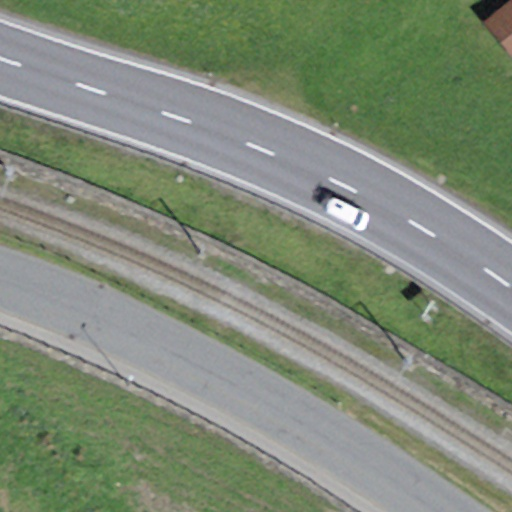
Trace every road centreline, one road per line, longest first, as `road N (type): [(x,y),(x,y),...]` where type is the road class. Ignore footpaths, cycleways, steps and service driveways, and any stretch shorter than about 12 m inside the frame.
road 1 (primary): [(0,54),(267,147),(462,252),(511,290)]
road 2 (tertiary): [(0,275),(192,357),(432,511)]
